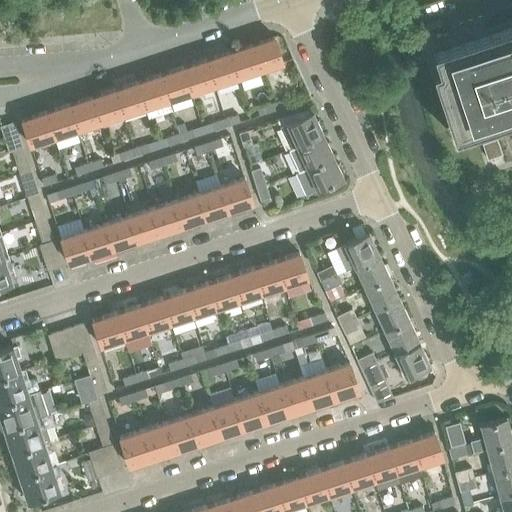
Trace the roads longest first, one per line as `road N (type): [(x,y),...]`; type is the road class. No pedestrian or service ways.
road 1 (residential): [(0,319),(375,194)]
road 2 (residential): [(97,511),(471,387)]
road 3 (residential): [(471,387),(375,194)]
road 4 (residential): [(375,194),(292,1)]
road 5 (residential): [(143,51),(292,1)]
